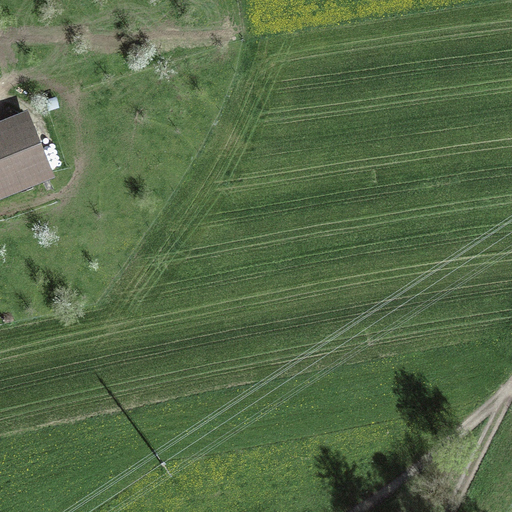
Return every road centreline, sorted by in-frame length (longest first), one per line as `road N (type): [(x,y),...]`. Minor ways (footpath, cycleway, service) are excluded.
road 1 (track): [(511,376),(342,511)]
road 2 (track): [(511,378),(453,511)]
